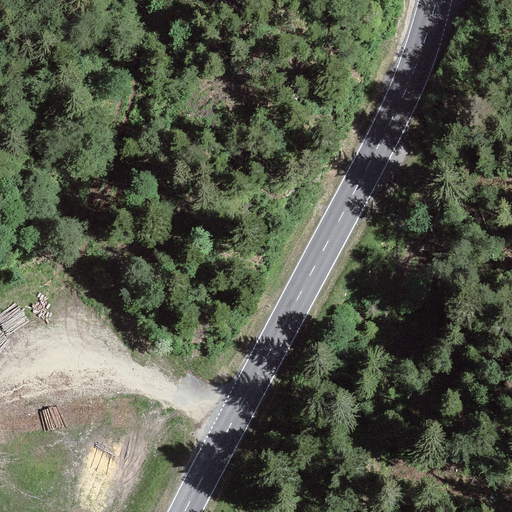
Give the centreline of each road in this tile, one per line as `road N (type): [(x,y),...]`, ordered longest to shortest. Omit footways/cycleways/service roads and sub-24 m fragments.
road 1 (secondary): [(184,511),(395,110),(436,0)]
road 2 (track): [(235,414),(168,376),(110,365),(43,366),(0,380)]
